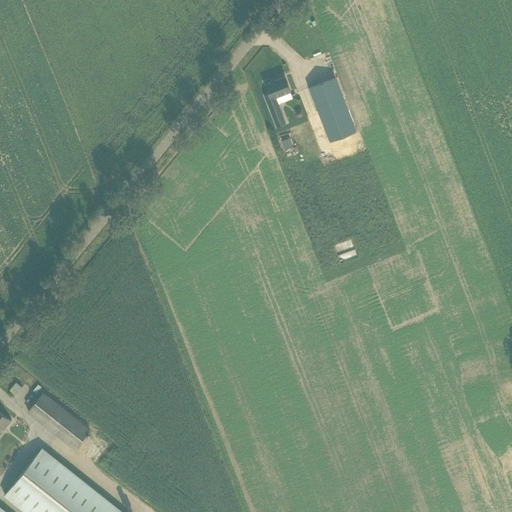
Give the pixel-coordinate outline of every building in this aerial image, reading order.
[(264,96),(276,126),(285,122),(275,97),(290,91),(284,76),(264,84),(268,94),(264,96)] [(389,214),(335,77),(308,87),(362,225),(389,214)] [(348,224),(345,225),(310,135),(284,145),(322,243),(351,232),(348,224)] [(16,383),(10,390),(16,395),(22,388),(16,383)] [(28,411),(74,448),(89,429),(43,392),(28,411)] [(0,411),(0,429),(4,425),(6,426),(11,420),(0,411)] [(4,494),(26,511),(122,511),(41,447),(4,494)]
